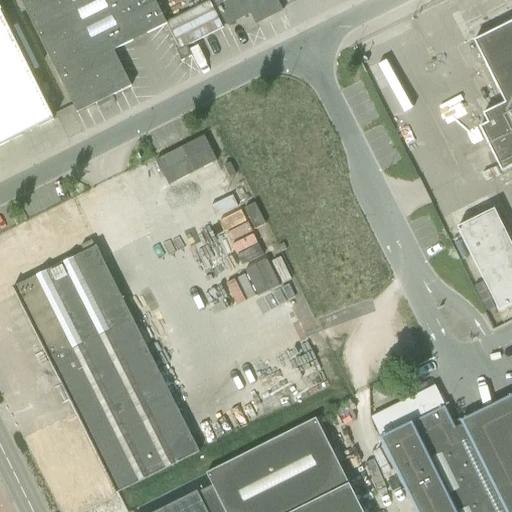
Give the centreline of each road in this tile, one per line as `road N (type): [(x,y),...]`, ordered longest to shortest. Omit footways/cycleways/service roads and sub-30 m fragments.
road 1 (unclassified): [(305,42),(0,196)]
road 2 (unclassified): [(305,42),(415,273)]
